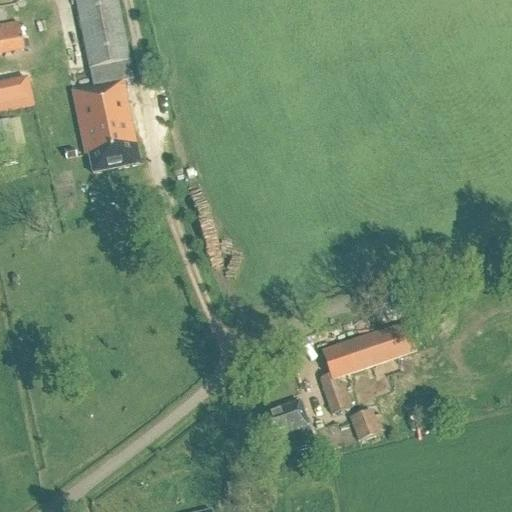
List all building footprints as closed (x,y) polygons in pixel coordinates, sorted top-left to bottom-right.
[(115,0),(75,0),(94,90),(72,95),(85,158),(88,157),(92,176),(140,166),(123,84),(132,82),(129,65),(115,0)] [(0,56),(24,52),(18,26),(0,29),(0,56)] [(30,85),(2,89),(6,110),(33,106),(30,85)] [(0,157),(3,170),(18,167),(8,124),(0,125),(0,157)] [(63,153),(65,163),(77,161),(75,151),(63,153)] [(53,223),(56,237),(68,234),(65,220),(53,223)] [(332,382),(414,355),(405,328),(323,355),(332,382)] [(267,418),(275,442),(300,433),(302,437),(310,434),(300,406),(267,418)] [(378,436),(370,416),(350,424),(358,444),(378,436)]
